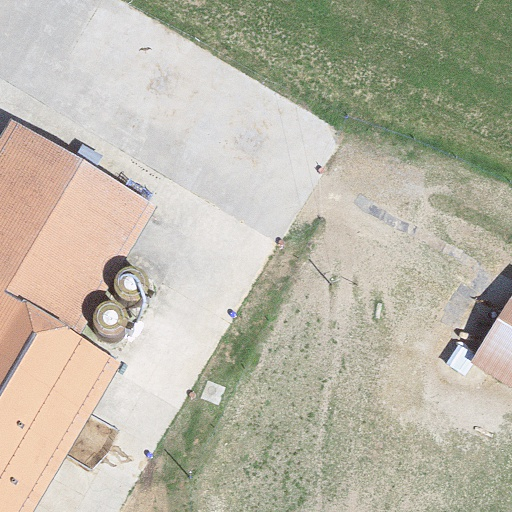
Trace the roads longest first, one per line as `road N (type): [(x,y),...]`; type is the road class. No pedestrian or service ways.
road 1 (track): [(312,511),(353,204)]
road 2 (track): [(315,171),(500,328)]
